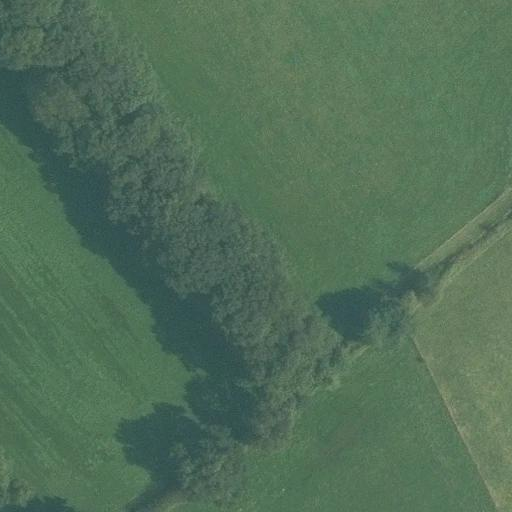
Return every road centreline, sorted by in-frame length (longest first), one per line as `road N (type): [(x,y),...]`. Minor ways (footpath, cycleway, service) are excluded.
road 1 (track): [(293,365),(35,0)]
road 2 (track): [(134,502),(293,365)]
